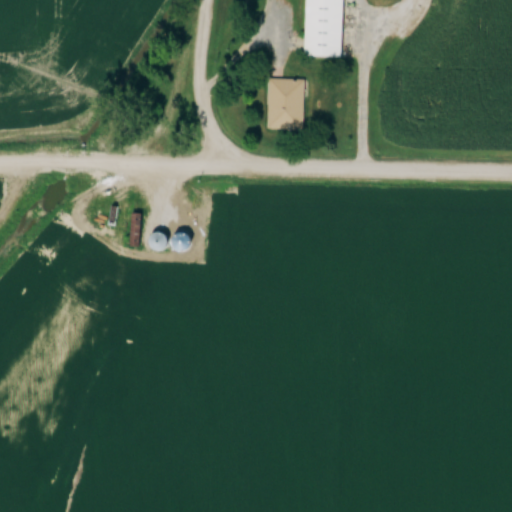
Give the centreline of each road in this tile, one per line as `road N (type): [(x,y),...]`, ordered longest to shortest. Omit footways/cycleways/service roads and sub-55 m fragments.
road 1 (tertiary): [(511,164),(222,157)]
road 2 (residential): [(222,157),(0,152)]
road 3 (residential): [(225,0),(222,157)]
